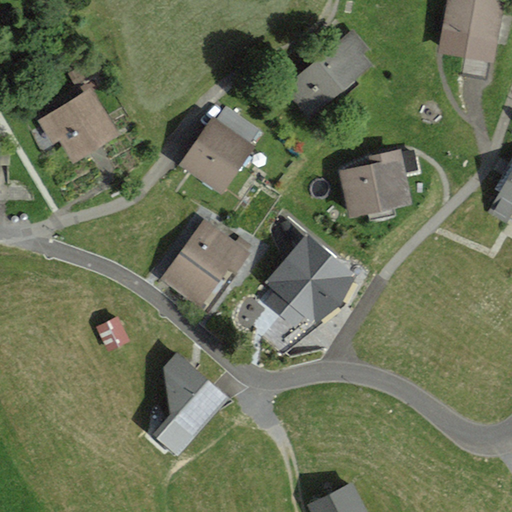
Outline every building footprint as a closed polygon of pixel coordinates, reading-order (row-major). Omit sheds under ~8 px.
[(446,0),(437,56),(494,65),(505,0),(503,0),(446,0)] [(278,92),(303,126),(371,75),(346,42),(278,92)] [(64,174),(113,146),(86,99),(37,128),(64,174)] [(214,202),(249,157),(211,127),(175,172),(214,202)] [(333,169),(346,223),(411,208),(398,153),(333,169)] [(405,179),(419,178),(417,156),(404,158),(405,179)] [(511,170),(494,205),(511,214),(511,170)] [(160,280),(198,310),(242,256),(204,226),(160,280)] [(245,320),(291,361),(358,287),(311,246),(245,320)] [(109,353),(130,343),(118,317),(97,327),(109,353)] [(177,355),(164,369),(171,418),(194,437),(227,398),(177,355)] [(313,511),(364,511),(351,483),(309,503),(313,511)]
